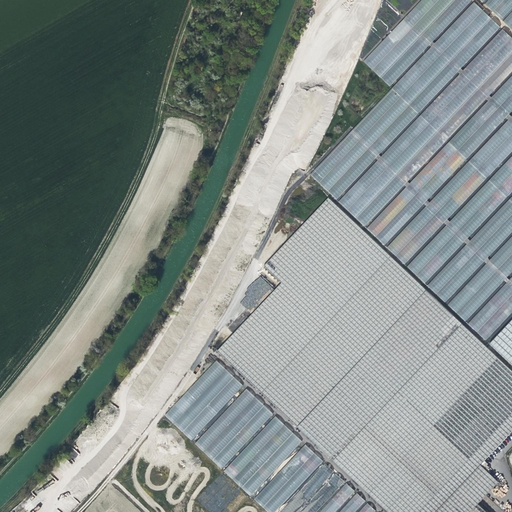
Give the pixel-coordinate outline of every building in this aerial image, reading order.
[(438,0),(422,0),(363,62),(372,70),(438,0)] [(454,0),(438,0),(372,70),(380,78),(454,0)] [(472,0),(454,0),(380,78),(390,87),(472,0)] [(503,0),(487,0),(484,3),(493,11),(503,0)] [(511,6),(511,0),(503,0),(493,11),(501,19),(511,6)] [(483,10),(474,2),(310,176),(319,184),(483,10)] [(511,27),(511,9),(502,20),(511,29),(511,27)] [(493,19),(483,10),(319,184),(327,192),(493,19)] [(501,28),(493,19),(327,192),(330,194),(336,201),(501,28)] [(511,37),(502,29),(338,203),(347,210),(511,37)] [(511,53),(511,37),(347,210),(355,218),(511,53)] [(511,70),(511,53),(355,218),(364,227),(511,70)] [(511,93),(511,75),(367,229),(375,238),(511,93)] [(511,111),(511,93),(375,238),(385,246),(511,111)] [(396,257),(511,134),(511,117),(387,249),(396,257)] [(511,152),(511,134),(396,257),(405,266),(511,152)] [(416,276),(511,174),(511,156),(407,267),(416,276)] [(511,192),(511,174),(416,276),(425,284),(511,192)] [(282,279),(216,349),(389,511),(493,511),(481,500),(502,478),(498,474),(496,477),(483,464),(511,433),(511,365),(491,346),(486,341),(477,333),(468,324),(466,323),(457,314),(448,306),(446,304),(437,295),(428,287),(425,284),(416,276),(407,267),(405,266),(396,257),(387,249),(385,246),(375,238),(367,229),(364,227),(355,218),(347,210),(338,203),(336,201),(330,194),(265,263),(282,279)] [(437,295),(511,215),(511,197),(428,287),(437,295)] [(511,233),(511,215),(437,295),(446,304),(511,233)] [(511,255),(511,237),(448,306),(457,314),(511,255)] [(511,273),(511,255),(457,314),(466,323),(511,273)] [(511,295),(511,277),(468,324),(477,333),(511,295)] [(511,313),(511,295),(477,333),(486,341),(511,313)] [(511,322),(491,346),(511,365),(511,322)] [(226,368),(217,359),(164,414),(173,423),(226,368)] [(235,376),(226,368),(173,423),(182,431),(235,376)] [(244,385),(235,376),(182,431),(192,440),(244,385)] [(256,396),(247,388),(194,443),(203,451),(256,396)] [(265,404),(256,396),(203,451),(212,460),(265,404)] [(274,414),(265,404),(212,460),(222,469),(274,414)] [(285,423),(276,415),(223,470),(233,479),(285,423)] [(294,432),(285,423),(233,479),(242,487),(294,432)] [(304,441),(294,432),(242,487),(251,496),(304,441)] [(262,507),(314,451),(306,443),(254,499),(262,507)] [(274,511),(323,460),(314,451),(262,507),(268,511),(274,511)] [(296,511),(335,471),(326,462),(279,511),(296,511)] [(316,511),(345,481),(336,472),(299,511),(316,511)] [(336,511),(356,491),(347,482),(319,511),(336,511)] [(356,511),(367,501),(357,492),(339,511),(356,511)] [(375,511),(377,511),(368,502),(358,511),(375,511)]
